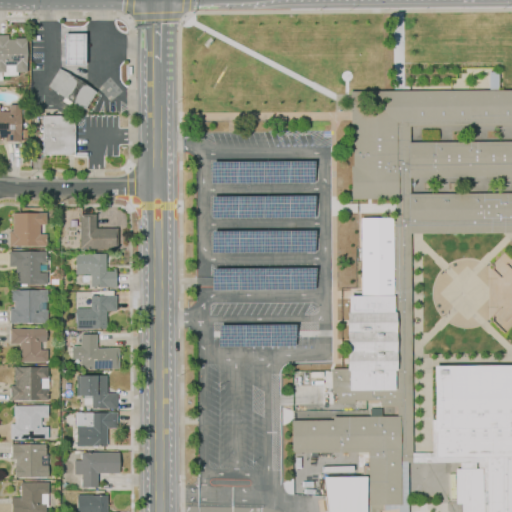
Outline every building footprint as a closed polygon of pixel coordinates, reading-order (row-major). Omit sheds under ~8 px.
[(0,34),(0,71),(25,71),(25,37),(7,37),(7,34),(0,34)] [(64,34),(85,34),(85,63),(64,63),(64,34)] [(60,69),(93,90),(82,109),(48,88),(60,69)] [(394,198),(350,199),(349,166),(351,166),(351,124),(349,124),(349,115),(349,91),(398,91),(511,90),(511,117),(396,118),(397,198),(394,198)] [(0,139),(19,140),(19,104),(8,104),(8,111),(0,111),(0,139)] [(43,116),(73,116),(74,152),(43,152),(43,116)] [(511,233),(409,233),(411,453),(431,453),(431,432),(433,431),(433,455),(433,457),(484,457),(484,511),(481,511),(481,469),(459,469),(458,462),(405,463),(405,511),(396,511),(396,509),(382,510),(382,504),(399,504),(398,416),(395,416),(395,406),(378,406),(378,401),(352,401),(352,403),(336,403),(336,394),(330,394),(330,369),(345,369),(345,371),(347,371),(347,390),(392,390),(392,370),(394,370),(394,312),(391,312),(391,221),(394,221),(394,198),(397,198),(396,118),(511,117),(511,233)] [(10,212),(10,231),(7,231),(7,246),(44,245),(44,233),(37,233),(37,224),(44,224),(44,212),(10,212)] [(116,249),(78,249),(78,214),(95,214),(95,228),(116,228),(116,249)] [(345,369),(345,359),(345,313),(346,313),(346,296),(359,296),(359,219),(391,219),(391,221),(391,312),(394,312),(394,370),(392,370),(392,390),(347,390),(347,371),(345,371),(345,369)] [(7,250),(7,265),(14,265),(13,283),(44,284),(45,271),(37,271),(37,263),(44,263),(44,251),(7,250)] [(88,287),(89,274),(73,274),(73,253),(104,254),(104,271),(112,271),(112,268),(114,268),(114,287),(88,287)] [(45,289),(10,289),(9,307),(8,307),(7,322),(44,323),(45,289)] [(104,329),(74,329),(74,308),(89,308),(89,295),(97,295),(97,290),(111,290),(111,295),(114,295),(114,311),(104,311),(104,329)] [(45,361),(45,348),(38,349),(38,341),(44,341),(44,327),(8,328),(8,343),(17,343),(17,362),(45,361)] [(117,369),(79,369),(79,359),(70,359),(70,346),(79,346),(79,334),(95,335),(95,348),(117,348),(117,369)] [(431,432),(431,430),(431,366),(511,365),(511,511),(484,511),(484,457),(433,457),(433,455),(433,431),(431,432)] [(45,400),(46,366),(11,366),(11,385),(8,385),(8,399),(45,400)] [(115,408),(90,408),(90,407),(83,407),(82,395),(77,395),(77,375),(105,375),(105,393),(115,393),(115,408)] [(46,438),(46,426),(39,426),(38,417),(45,417),(45,405),(11,405),(12,424),(8,424),(8,438),(46,438)] [(75,446),(75,426),(82,426),(82,413),(91,412),(91,413),(108,413),(108,411),(114,411),(114,413),(115,413),(116,427),(105,427),(105,446),(75,446)] [(382,510),(382,511),(377,511),(325,511),(321,477),(327,477),(327,476),(361,476),(361,465),(366,465),(366,452),(289,452),(289,420),(331,420),(331,417),(395,416),(398,416),(399,504),(382,504),(382,510)] [(9,443),(9,459),(13,459),(12,476),(44,477),(45,444),(9,443)] [(96,487),(80,487),(80,474),(73,474),(73,460),(80,460),(80,453),(117,452),(117,473),(96,473),(96,487)] [(481,511),(459,511),(459,504),(453,504),(452,469),(459,469),(481,469),(481,511)] [(45,511),(45,482),(18,482),(18,496),(9,496),(9,511),(45,511)] [(76,511),(76,496),(105,495),(105,511),(76,511)]
